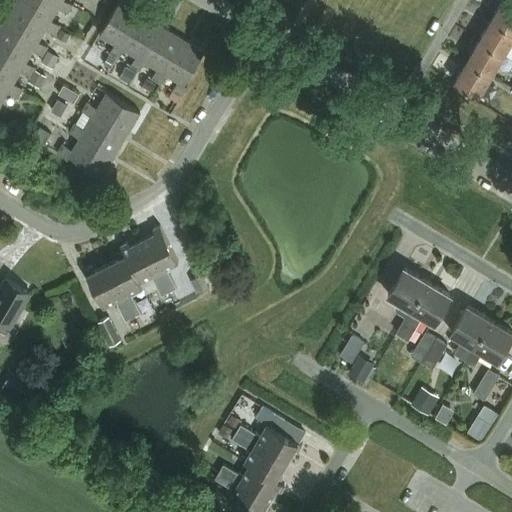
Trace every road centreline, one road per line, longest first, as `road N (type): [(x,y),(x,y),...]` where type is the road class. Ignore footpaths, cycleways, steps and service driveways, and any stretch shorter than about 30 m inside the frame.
road 1 (residential): [(262,33),(158,193),(86,230),(59,233),(0,197)]
road 2 (residential): [(511,179),(262,33)]
road 3 (residential): [(511,284),(396,214)]
road 4 (residential): [(480,468),(371,406)]
road 5 (residential): [(306,511),(371,406)]
